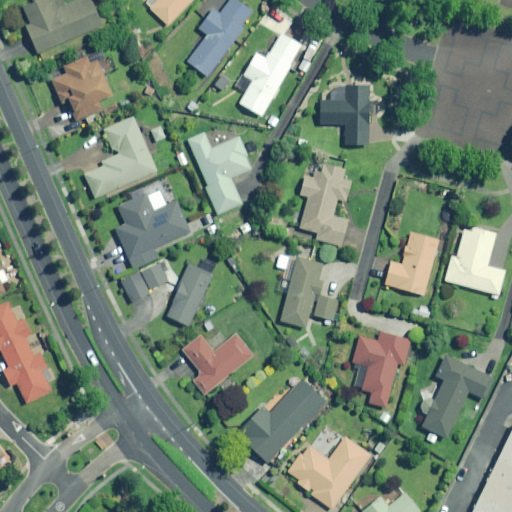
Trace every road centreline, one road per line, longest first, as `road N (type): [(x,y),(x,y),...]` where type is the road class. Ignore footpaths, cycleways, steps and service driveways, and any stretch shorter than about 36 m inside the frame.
road 1 (secondary): [(0,89),(111,351),(142,399)]
road 2 (secondary): [(123,409),(64,308),(0,158)]
road 3 (secondary): [(154,416),(252,511)]
road 4 (residential): [(319,0),(357,26),(437,58)]
